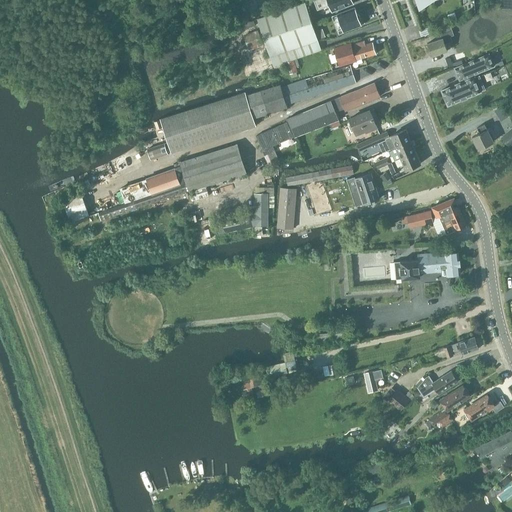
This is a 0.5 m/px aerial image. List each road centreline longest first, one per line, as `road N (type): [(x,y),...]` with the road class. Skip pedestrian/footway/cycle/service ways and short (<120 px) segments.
road 1 (tertiary): [(511,358),(483,222),(435,150),(381,0)]
road 2 (unknown): [(93,511),(0,249)]
